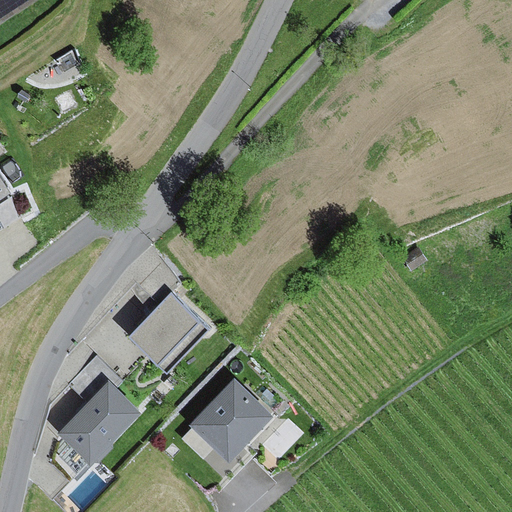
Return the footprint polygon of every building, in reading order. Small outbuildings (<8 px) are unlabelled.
[(0,0),(0,22),(33,0),(0,0)] [(0,199),(19,187),(0,157),(0,199)] [(217,322),(181,287),(137,332),(173,367),(217,322)] [(149,406),(115,373),(64,425),(97,459),(149,406)] [(245,375),(202,418),(237,451),(279,408),(245,375)]
